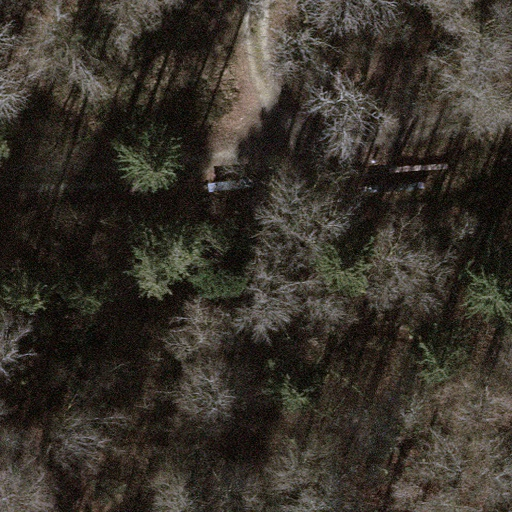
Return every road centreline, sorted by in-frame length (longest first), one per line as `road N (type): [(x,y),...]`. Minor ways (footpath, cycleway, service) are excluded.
road 1 (track): [(511,103),(263,158),(0,162)]
road 2 (track): [(244,0),(235,26),(263,158)]
